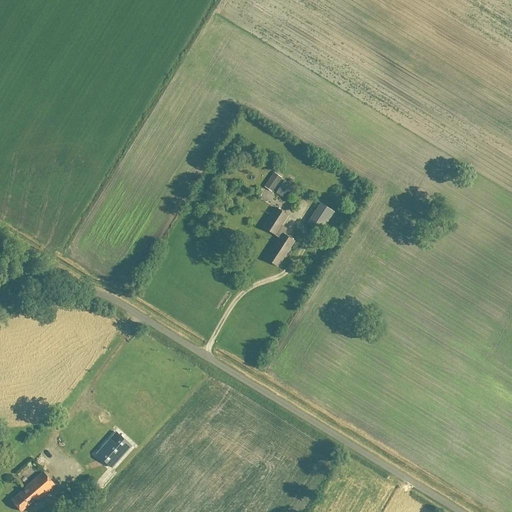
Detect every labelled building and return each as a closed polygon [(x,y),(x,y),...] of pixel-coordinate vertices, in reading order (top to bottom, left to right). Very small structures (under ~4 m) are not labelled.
[(282,179),(274,174),(264,188),(272,193),(282,179)] [(283,180),(275,194),(282,199),(291,185),(283,180)] [(319,235),(334,215),(320,205),(305,226),(319,235)] [(263,227),(280,238),(282,234),(283,234),(286,229),(281,226),(287,216),(275,208),(263,227)] [(293,241),(283,234),(282,234),(280,238),(266,259),(277,266),(293,241)] [(147,428),(133,415),(125,424),(139,437),(147,428)] [(92,422),(89,426),(78,417),(62,435),(71,443),(65,449),(75,457),(100,429),(92,422)] [(116,433),(96,456),(111,469),(131,447),(116,433)] [(66,475),(72,469),(61,458),(55,463),(66,475)] [(37,476),(18,497),(19,496),(30,506),(29,507),(30,507),(57,477),(56,477),(53,480),(42,470),(45,467),(37,460),(29,469),(37,476)]
